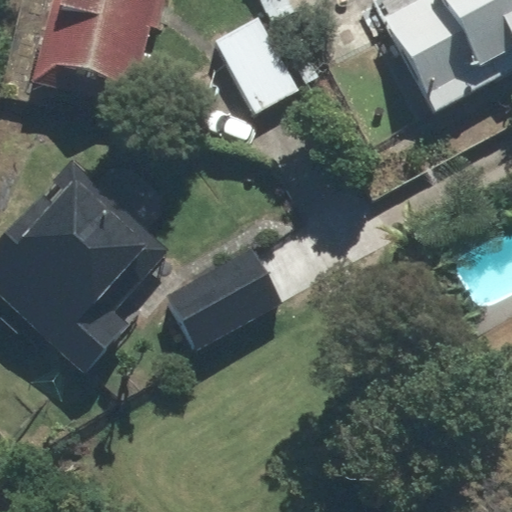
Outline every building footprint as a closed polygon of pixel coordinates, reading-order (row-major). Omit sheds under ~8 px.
[(158,0),(58,0),(42,86),(138,104),(158,0)] [(511,0),(377,0),(437,113),(511,72),(511,0)] [(261,16),(216,42),(259,115),(304,88),(261,16)] [(51,98),(0,87),(0,88),(0,147),(38,156),(51,98)] [(108,315),(174,243),(77,155),(0,239),(0,297),(90,380),(131,335),(108,315)] [(252,253),(167,300),(195,351),(280,303),(252,253)]
